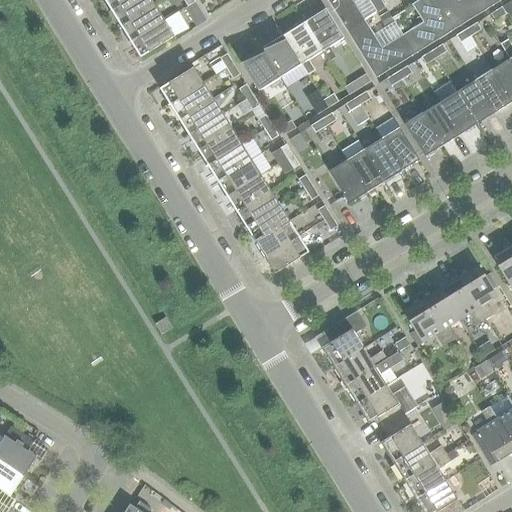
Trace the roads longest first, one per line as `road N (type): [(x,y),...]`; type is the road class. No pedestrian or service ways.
road 1 (residential): [(256,332),(511,174)]
road 2 (tertiary): [(256,332),(113,96)]
road 3 (tertiary): [(369,511),(256,332)]
road 4 (residential): [(63,511),(101,454),(0,393)]
road 5 (residential): [(113,96),(265,0)]
